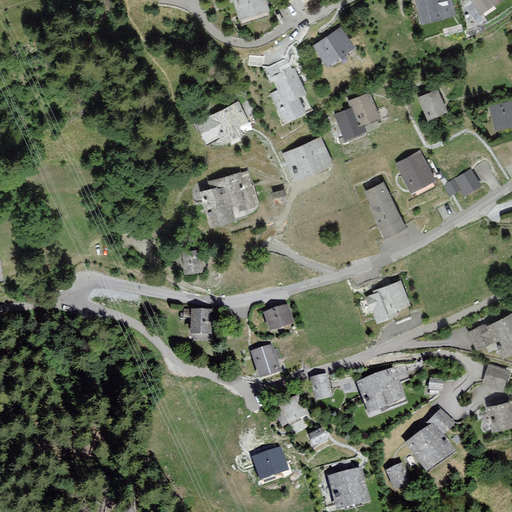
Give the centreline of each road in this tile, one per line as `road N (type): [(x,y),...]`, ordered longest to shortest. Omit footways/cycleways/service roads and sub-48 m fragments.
road 1 (residential): [(78,301),(140,329),(176,362),(265,389),(511,292)]
road 2 (residential): [(78,301),(83,285),(108,284),(222,304),(268,297),(410,248),(511,187)]
road 3 (residential): [(351,0),(253,43),(226,38),(188,0)]
road 4 (unknown): [(366,353),(369,364),(446,355),(477,369)]
